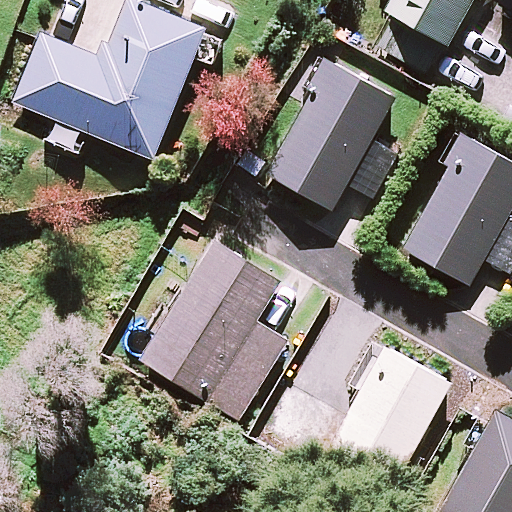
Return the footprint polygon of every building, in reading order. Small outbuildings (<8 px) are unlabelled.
[(431,81),(481,0),(400,0),(391,16),(401,23),(384,51),(431,81)] [(511,0),(502,18),(511,23),(511,0)] [(212,35),(132,2),(107,63),(44,37),(15,106),(62,125),(54,146),(80,157),(88,135),(158,164),(212,35)] [(399,106),(337,70),(274,179),(337,216),(351,191),(375,205),(400,162),(375,147),(399,106)] [(473,290),(487,265),(508,277),(511,269),(511,166),(472,144),(410,254),(473,290)] [(285,287),(221,247),(146,366),(240,426),(291,345),(261,326),(285,287)] [(455,387),(390,352),(329,466),(394,501),(455,387)] [(511,511),(511,428),(501,422),(449,511),(511,511)]
